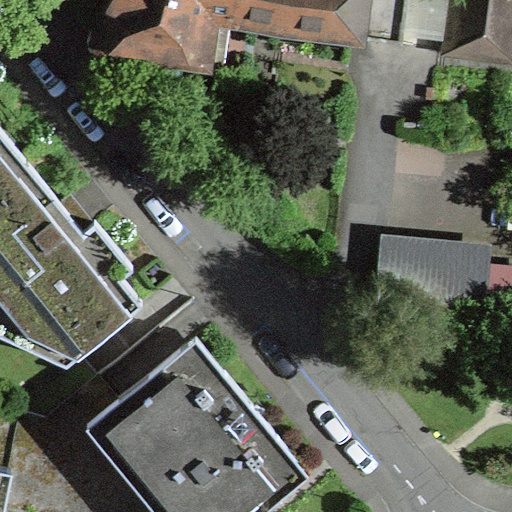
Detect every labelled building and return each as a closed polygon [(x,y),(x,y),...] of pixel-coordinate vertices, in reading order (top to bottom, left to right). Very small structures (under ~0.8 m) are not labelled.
[(206,59),(212,13),(402,40),(407,0),(110,0),(97,30),(104,45),(163,53),(205,58),(206,59)] [(511,0),(458,0),(452,47),(481,51),(511,56),(511,54),(511,49),(511,0)] [(67,361),(142,299),(121,273),(133,264),(95,218),(83,227),(71,212),(0,125),(0,315),(19,339),(67,361)] [(380,305),(480,314),(486,254),(385,245),(380,305)] [(261,508),(292,482),(264,448),(280,435),(245,393),(224,367),(209,380),(180,345),(87,422),(89,424),(161,511),(251,511),(259,505),(261,508)] [(0,464),(0,511),(2,511),(11,466),(0,464)]
